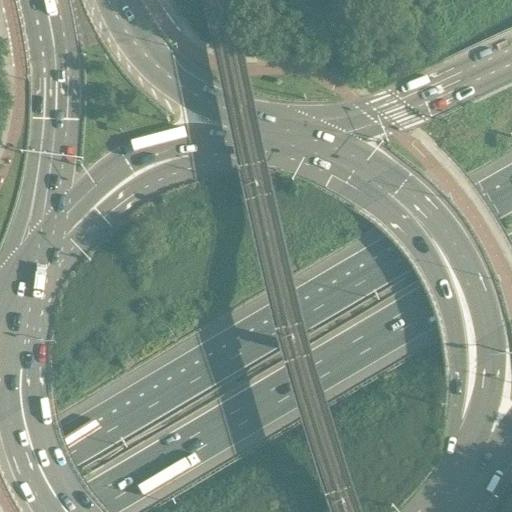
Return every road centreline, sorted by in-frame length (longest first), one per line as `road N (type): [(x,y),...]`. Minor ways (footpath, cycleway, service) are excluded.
road 1 (motorway): [(511,188),(0,481)]
road 2 (motorway): [(79,511),(511,258)]
road 3 (primary): [(479,458),(478,359),(455,270),(421,219),(320,140)]
road 4 (primary): [(33,0),(51,85),(48,239)]
road 5 (primary): [(15,284),(10,357),(24,434),(64,511)]
road 6 (primary): [(238,130),(181,139),(124,161),(48,239)]
road 7 (motorway): [(511,65),(320,140)]
road 8 (primary): [(238,130),(182,87),(114,0)]
